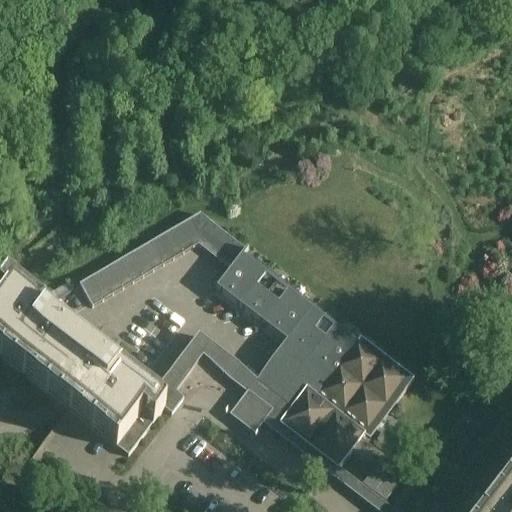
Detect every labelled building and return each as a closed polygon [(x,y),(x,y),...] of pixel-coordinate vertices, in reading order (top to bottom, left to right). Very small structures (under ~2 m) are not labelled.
[(199,217),(170,235),(183,257),(197,249),(199,217)] [(199,217),(197,249),(209,258),(225,237),(214,228),(199,217)] [(60,234),(33,248),(43,266),(69,252),(60,234)] [(170,235),(160,240),(173,263),(183,257),(170,235)] [(225,237),(209,258),(218,265),(234,244),(225,237)] [(160,240),(150,247),(163,269),(173,263),(160,240)] [(234,244),(218,265),(229,274),(244,255),(246,253),(234,244)] [(150,247),(140,252),(153,274),(163,269),(150,247)] [(140,252),(130,258),(143,280),(153,274),(140,252)] [(0,304),(2,306),(0,308),(0,361),(49,399),(56,405),(64,410),(68,414),(124,456),(128,459),(163,412),(166,414),(170,417),(171,417),(183,401),(176,396),(201,362),(246,396),(229,419),(254,438),(262,427),(331,480),(372,511),(511,511),(511,474),(483,511),(392,511),(339,471),(364,438),(369,442),(413,385),(244,255),(229,274),(215,292),(285,345),(256,383),(198,339),(151,400),(36,313),(5,289),(0,295),(0,304)] [(130,258),(120,264),(133,286),(143,280),(130,258)] [(123,292),(133,286),(120,264),(109,270),(123,292)] [(109,270),(99,276),(112,298),(123,292),(109,270)] [(102,304),(112,298),(99,276),(89,282),(102,304)] [(89,282),(78,288),(91,310),(102,304),(89,282)]
